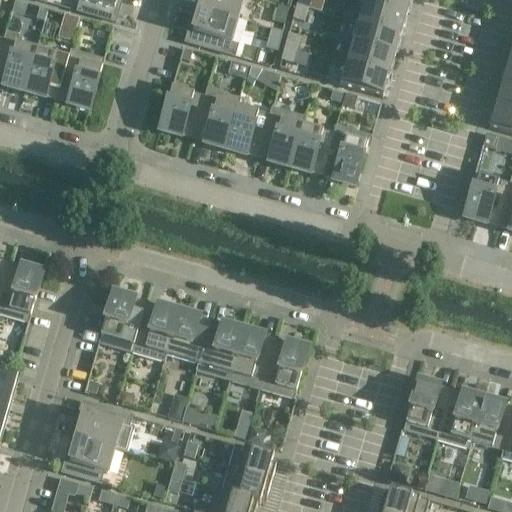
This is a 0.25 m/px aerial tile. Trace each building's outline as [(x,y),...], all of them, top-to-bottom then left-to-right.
[(79,3),(76,14),(114,25),(118,12),(114,11),(116,0),(75,0),(75,2),(79,3)] [(196,0),(194,11),(198,12),(236,23),(242,0),(196,0)] [(297,0),(296,8),(307,11),(310,0),(297,0)] [(364,0),(363,5),(405,17),(410,0),(364,0)] [(363,5),(357,26),(399,38),(405,17),(363,5)] [(296,8),(292,21),(303,25),(307,11),(296,8)] [(273,25),(283,28),(288,12),(278,9),(273,25)] [(38,11),(35,22),(43,24),(46,13),(38,11)] [(184,45),(233,60),(237,47),(230,45),(236,23),(198,12),(192,33),(188,32),(184,45)] [(357,26),(351,47),(394,59),(399,38),(357,26)] [(60,29),(56,40),(72,44),(74,35),(75,33),(68,31),(60,29)] [(265,51),(276,54),(282,35),(270,32),(265,51)] [(2,42),(0,50),(0,87),(23,94),(35,52),(15,46),(18,38),(5,35),(2,42)] [(287,36),(284,50),(295,53),(299,40),(287,36)] [(351,47),(345,67),(388,79),(394,59),(351,47)] [(284,50),(280,63),(291,66),(295,53),(284,50)] [(35,52),(23,94),(55,103),(67,61),(35,52)] [(182,54),(179,63),(189,66),(192,54),(182,52),(182,54)] [(67,61),(55,103),(89,113),(103,63),(69,53),(67,61)] [(345,67),(339,89),(381,101),(388,79),(345,67)] [(511,70),(506,69),(500,89),(511,92),(511,70)] [(245,82),(245,85),(252,88),(259,74),(249,71),(245,82)] [(511,92),(500,89),(494,110),(511,115),(511,92)] [(158,133),(159,133),(191,142),(203,100),(170,91),(158,133)] [(203,100),(191,142),(225,151),(236,110),(239,102),(205,92),(203,100)] [(328,93),(325,105),(339,109),(342,97),(328,93)] [(344,97),(341,107),(352,111),(355,100),(344,97)] [(236,110),(225,151),(256,160),(268,119),(236,110)] [(488,132),(511,138),(511,115),(494,110),(488,132)] [(268,119),(256,160),(289,170),(301,128),(303,120),(270,111),(268,119)] [(301,128),(289,170),(320,179),(332,137),(301,128)] [(332,137),(320,179),(354,188),(368,139),(334,129),(332,137)] [(485,137),(481,149),(494,153),(497,140),(485,137)] [(497,140),(494,153),(505,156),(508,144),(497,140)] [(464,219),(496,229),(508,187),(476,178),(464,219)] [(508,187),(496,229),(511,233),(511,179),(510,179),(508,187)] [(0,265),(0,297),(8,268),(0,265)] [(8,268),(0,297),(0,319),(26,327),(40,277),(8,268)] [(143,307),(111,298),(97,347),(129,357),(143,307)] [(143,307),(129,357),(163,367),(165,359),(177,317),(143,307)] [(177,317),(165,359),(196,368),(208,326),(177,317)] [(208,326),(196,368),(194,375),(227,385),(241,335),(208,326)] [(241,335),(227,385),(260,394),(275,345),(241,335)] [(275,345),(260,394),(293,403),(307,354),(275,345)] [(0,381),(0,437),(7,414),(8,414),(11,403),(10,403),(15,386),(0,381)] [(88,384),(85,394),(95,397),(98,387),(88,384)] [(449,395),(416,385),(402,435),(435,444),(449,395)] [(120,395),(117,406),(129,409),(132,398),(120,395)] [(449,395),(435,444),(468,454),(470,446),(482,404),(449,395)] [(511,412),(482,404),(470,446),(501,455),(511,418),(511,412)] [(75,441),(113,453),(125,456),(132,432),(127,431),(131,419),(81,405),(77,418),(81,419),(75,441)] [(167,421),(167,422),(179,425),(180,425),(183,414),(170,410),(167,421)] [(185,411),(181,425),(190,428),(194,414),(185,411)] [(242,416),(238,432),(246,435),(251,419),(242,416)] [(511,418),(501,455),(499,463),(511,466),(511,418)] [(250,430),(246,444),(261,448),(265,434),(250,430)] [(175,436),(172,447),(179,449),(180,445),(182,438),(175,436)] [(64,462),(60,476),(99,487),(102,475),(106,476),(113,453),(75,441),(68,464),(64,462)] [(186,445),(182,460),(194,463),(198,448),(186,445)] [(161,446),(157,462),(174,467),(175,465),(174,465),(175,461),(178,451),(161,446)] [(233,448),(226,473),(270,485),(275,470),(270,468),(272,459),(233,448)] [(174,467),(170,481),(181,484),(185,469),(180,467),(175,465),(174,467)] [(394,467),(390,482),(404,486),(408,471),(394,467)] [(213,492),(213,493),(256,506),(256,507),(258,508),(261,498),(266,500),(270,485),(226,473),(220,494),(213,492)] [(177,497),(181,484),(170,481),(167,494),(177,497)] [(89,503),(92,491),(78,487),(75,498),(89,503)] [(155,487),(151,500),(162,503),(166,490),(155,487)] [(485,496),(466,491),(463,502),(482,508),(485,496)] [(207,511),(254,511),(256,507),(256,506),(213,493),(207,511)] [(382,500),(378,511),(425,511),(428,504),(389,493),(386,502),(382,500)] [(98,505),(111,509),(114,498),(101,494),(98,505)] [(114,498),(111,509),(124,511),(127,511),(130,502),(114,498)]
